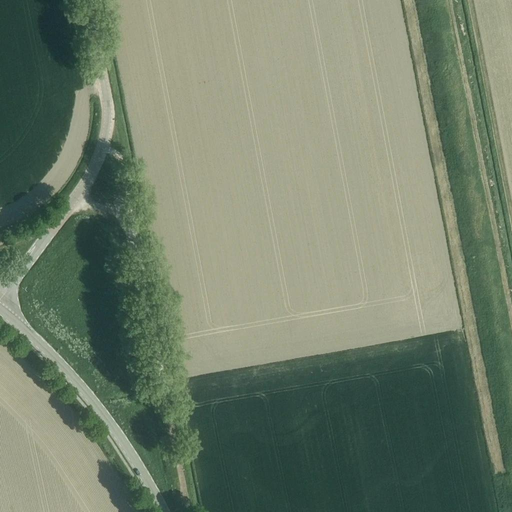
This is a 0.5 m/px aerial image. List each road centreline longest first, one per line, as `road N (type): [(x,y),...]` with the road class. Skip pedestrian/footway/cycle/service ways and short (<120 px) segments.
road 1 (tertiary): [(162,511),(97,406),(0,310)]
road 2 (tertiary): [(85,0),(105,138),(67,209)]
